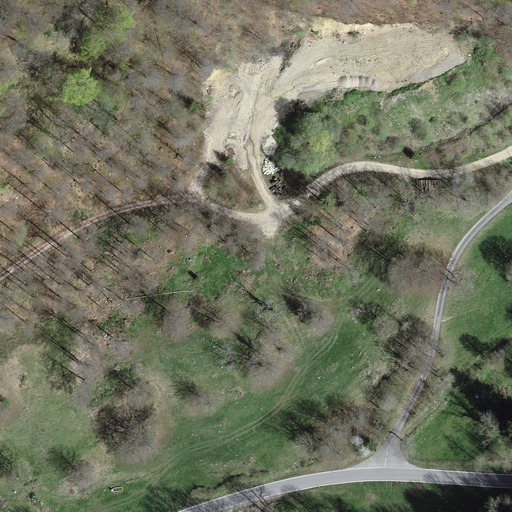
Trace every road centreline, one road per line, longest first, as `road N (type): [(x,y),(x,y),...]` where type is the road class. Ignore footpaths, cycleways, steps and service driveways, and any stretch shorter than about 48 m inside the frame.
road 1 (track): [(0,282),(78,226),(128,206),(206,202),(268,229),(287,223),(337,167),(434,170),(511,149)]
road 2 (unclassified): [(511,194),(452,261),(418,390),(378,471)]
road 3 (tertiary): [(195,511),(282,484),(378,471)]
road 4 (tertiary): [(378,471),(511,480)]
